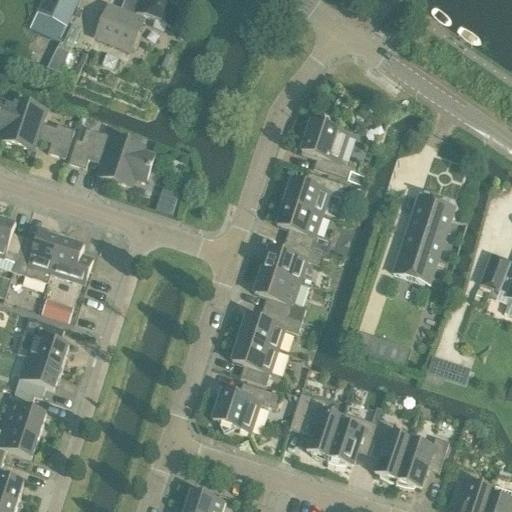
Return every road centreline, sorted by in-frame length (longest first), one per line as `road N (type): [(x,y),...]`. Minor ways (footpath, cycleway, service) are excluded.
road 1 (residential): [(53,511),(144,231)]
road 2 (residential): [(237,261),(284,109),(338,32)]
road 3 (tertiary): [(511,144),(338,32)]
road 4 (residential): [(372,511),(178,446)]
road 5 (residential): [(178,446),(237,261)]
road 6 (residential): [(144,231),(0,183)]
